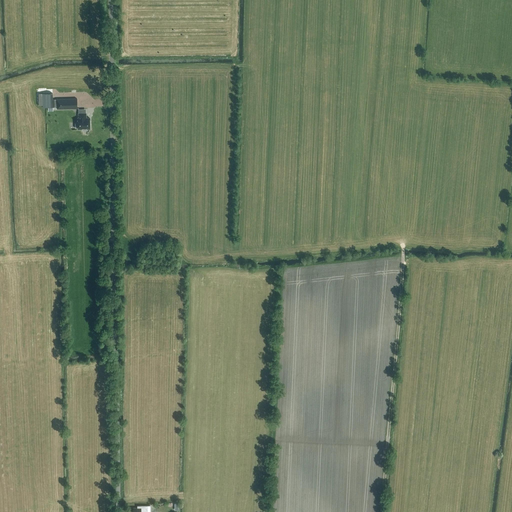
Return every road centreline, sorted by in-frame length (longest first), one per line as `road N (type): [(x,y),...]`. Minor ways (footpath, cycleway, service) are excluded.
road 1 (unclassified): [(118,511),(110,0)]
road 2 (track): [(382,511),(403,243)]
